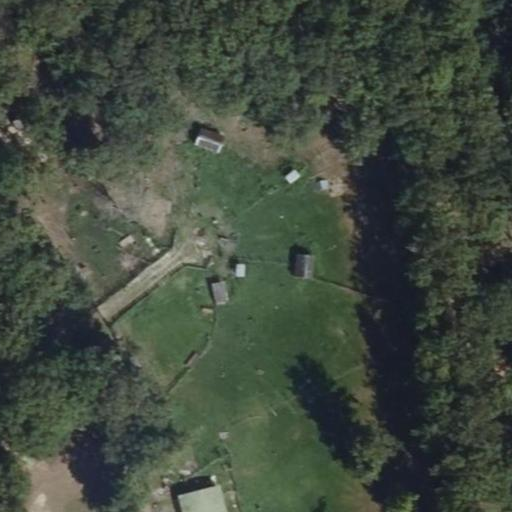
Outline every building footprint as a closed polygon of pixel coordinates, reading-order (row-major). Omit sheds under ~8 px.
[(198,113),(193,136),(222,142),(227,120),(198,113)] [(192,146),(215,153),(219,143),(195,135),(192,146)] [(66,260),(37,203),(9,215),(38,274),(66,260)] [(310,277),(312,255),(299,254),(297,276),(310,277)] [(210,283),(213,304),(225,303),(223,281),(210,283)] [(220,511),(215,490),(171,501),(174,511),(220,511)]
